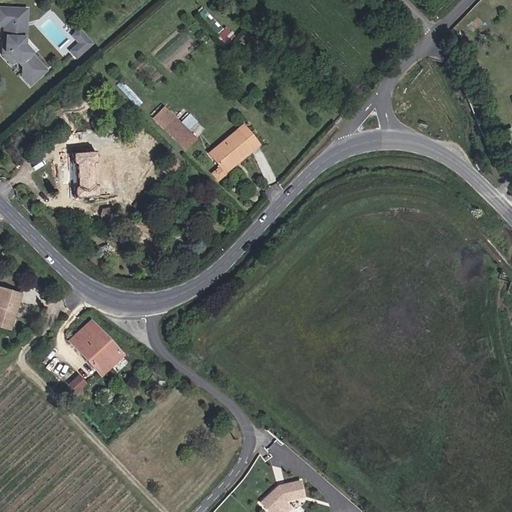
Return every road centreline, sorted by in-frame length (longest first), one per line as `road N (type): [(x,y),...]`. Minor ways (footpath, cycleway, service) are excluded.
road 1 (unclassified): [(204,511),(251,446),(232,405),(158,339),(149,305)]
road 2 (tertiary): [(149,305),(204,286),(307,175),(347,147)]
road 3 (tertiary): [(0,203),(94,292),(149,305)]
road 4 (tertiary): [(405,141),(464,170),(511,218)]
